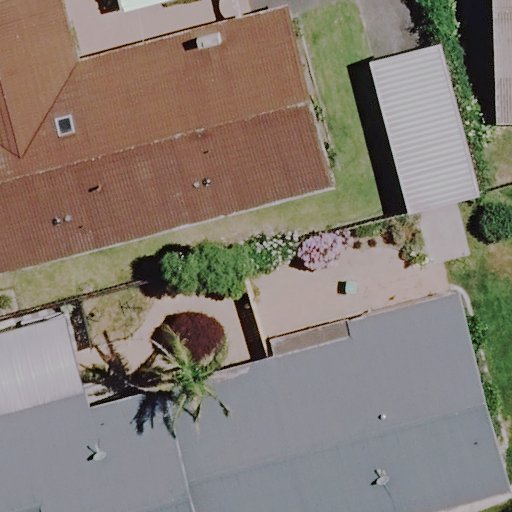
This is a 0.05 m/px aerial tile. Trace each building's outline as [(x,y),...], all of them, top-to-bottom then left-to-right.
[(67,65),(50,0),(0,0),(0,267),(309,190),(266,16),(67,65)] [(164,0),(108,0),(112,15),(164,0)] [(511,0),(477,0),(481,125),(511,123),(511,0)] [(468,196),(429,46),(358,64),(398,214),(468,196)] [(419,511),(485,495),(437,305),(0,410),(0,511),(419,511)]
